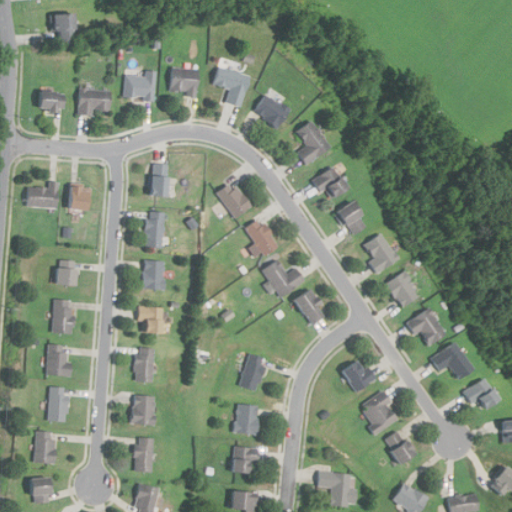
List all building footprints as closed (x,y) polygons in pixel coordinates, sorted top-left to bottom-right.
[(51,14),(51,43),(73,43),(73,14),(51,14)] [(240,106),(249,75),(217,65),(212,83),(228,88),(224,101),(231,103),(240,106)] [(196,96),(197,68),(170,67),(169,90),(186,91),(186,96),(191,96),(196,96)] [(144,76),(124,75),(123,98),(149,99),(154,99),(155,70),(144,70),(144,76)] [(109,88),(78,88),(77,114),(83,114),(92,114),(92,110),(109,110),(109,88)] [(64,91),(36,90),(36,110),(59,110),(63,110),(64,91)] [(252,111),(258,115),(276,127),(288,109),(265,93),(252,111)] [(329,144),(308,119),(294,131),(305,144),(295,152),(300,158),(305,164),(329,144)] [(166,163),(147,163),(147,196),(166,196),(166,163)] [(324,190),(329,198),(346,188),(333,166),(311,178),(315,184),(320,192),(324,190)] [(233,217),(249,206),(231,180),(215,191),(233,217)] [(57,182),(47,181),(47,186),(26,185),(25,206),(56,207),(57,182)] [(88,209),(88,186),(67,186),(67,209),(88,209)] [(366,225),(350,200),(334,210),(346,229),(350,235),(366,225)] [(163,212),(144,212),(144,247),(163,247),(163,212)] [(277,246),(259,217),(245,226),(263,255),(277,246)] [(364,244),(374,258),(368,262),(373,268),(377,273),(398,257),(379,232),(364,244)] [(295,268),(286,273),(277,259),(261,269),(279,296),(304,281),(295,268)] [(73,285),(75,261),(56,260),(53,283),(73,285)] [(164,260),(141,260),(141,289),(164,289),(164,260)] [(400,307),(419,295),(403,271),(385,283),(397,302),(400,307)] [(291,299),(309,324),(324,313),(306,288),(291,299)] [(70,333),(72,300),(54,298),(51,332),(70,333)] [(161,332),(161,305),(136,305),(136,322),(141,322),(141,332),(161,332)] [(421,332),(427,344),(444,335),(430,308),(406,320),(410,329),(413,335),(421,332)] [(472,368),(454,341),(430,358),(439,371),(448,365),(456,378),(472,368)] [(66,376),(69,345),(48,343),(45,374),(66,376)] [(152,347),(134,347),(134,381),(152,381),(152,347)] [(257,390),(266,358),(248,353),(239,385),(257,390)] [(375,381),(371,372),(367,364),(358,368),(356,361),(342,367),(352,391),(375,381)] [(463,390),(478,411),(496,398),(481,377),(463,390)] [(48,420),(66,421),(67,386),(49,386),(48,420)] [(399,418),(381,391),(359,405),(376,432),(399,418)] [(154,395),(132,395),(131,423),(153,423),(154,395)] [(255,434),(259,405),(237,403),(233,432),(255,434)] [(511,422),(498,425),(501,443),(511,440),(511,422)] [(35,462),(54,462),(54,430),(35,430),(35,462)] [(382,441),(398,463),(413,453),(397,430),(382,441)] [(152,471),(152,437),(133,437),(133,471),(152,471)] [(229,470),(253,474),(258,448),(233,444),(229,470)] [(491,490),(500,496),(511,480),(511,473),(500,465),(490,478),(496,483),(491,490)] [(329,504),(354,506),(356,489),(349,488),(350,473),(317,471),(316,478),(315,487),(330,488),(329,504)] [(49,477),(28,477),(28,501),(49,501),(49,477)] [(417,511),(426,498),(402,482),(390,501),(406,511),(417,511)] [(131,510),(137,511),(152,511),(159,488),(139,483),(131,510)] [(244,511),(253,511),(255,492),(230,489),(228,510),(244,511)] [(447,496),(447,511),(475,511),(475,495),(447,496)]
